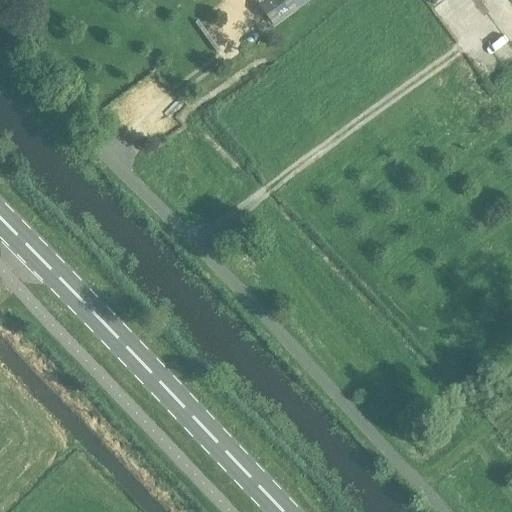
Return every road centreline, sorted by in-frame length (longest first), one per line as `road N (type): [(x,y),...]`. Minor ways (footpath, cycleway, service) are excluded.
road 1 (unclassified): [(442,511),(0,56)]
road 2 (primary): [(277,511),(0,223)]
road 3 (track): [(471,42),(192,251)]
road 4 (track): [(511,409),(419,486)]
